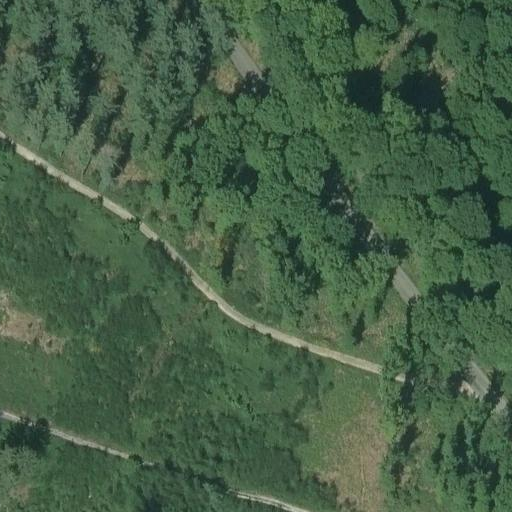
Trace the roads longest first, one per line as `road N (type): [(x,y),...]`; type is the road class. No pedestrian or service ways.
road 1 (track): [(0,137),(129,219),(237,318),(377,371),(486,394)]
road 2 (unclassified): [(511,425),(197,0)]
